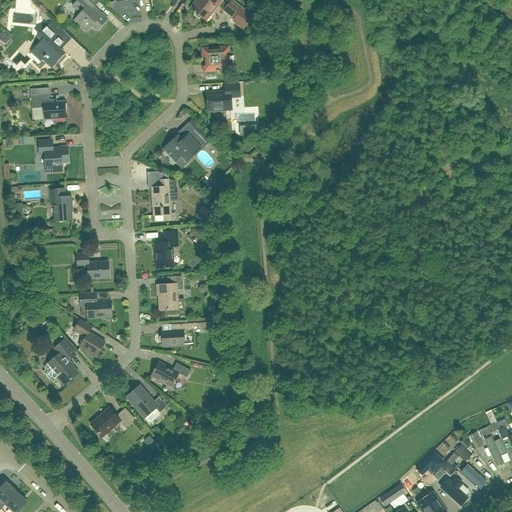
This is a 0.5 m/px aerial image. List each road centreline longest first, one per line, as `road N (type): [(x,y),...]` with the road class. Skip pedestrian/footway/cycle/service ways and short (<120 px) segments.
road 1 (residential): [(130,237),(129,154),(180,103),(180,55),(170,33),(155,24),(124,32),(86,80),(95,239)]
road 2 (residential): [(45,427),(125,359),(133,339),(130,237)]
